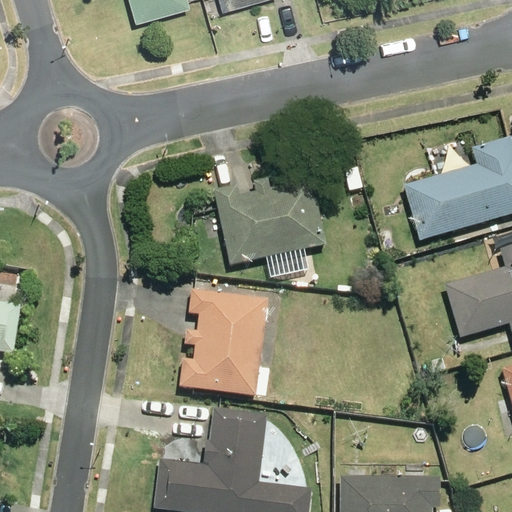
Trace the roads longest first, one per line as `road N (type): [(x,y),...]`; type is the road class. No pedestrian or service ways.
road 1 (residential): [(113,128),(511,39)]
road 2 (residential): [(68,511),(103,271),(82,179)]
